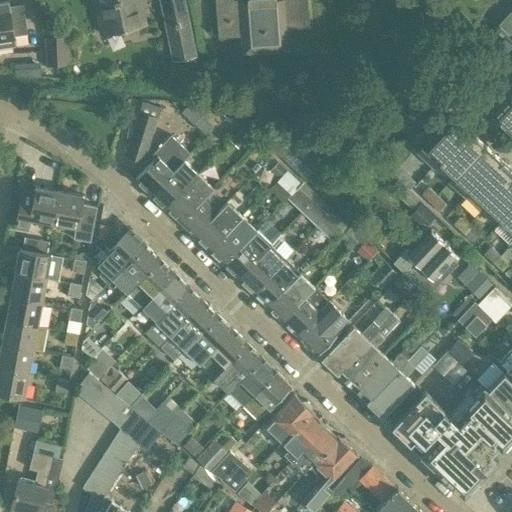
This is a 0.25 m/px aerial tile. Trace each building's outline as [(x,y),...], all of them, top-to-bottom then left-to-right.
[(8,0),(0,0),(0,46),(15,44),(13,34),(27,32),(23,3),(9,5),(8,0)] [(94,0),(102,33),(145,24),(140,0),(94,0)] [(184,0),(161,0),(174,59),(196,55),(184,0)] [(287,28),(309,26),(307,0),(215,0),(218,38),(241,36),(242,54),(288,51),(287,28)] [(511,9),(498,25),(510,36),(511,34),(511,9)] [(45,35),(46,51),(67,50),(66,34),(51,35),(45,35)] [(68,62),(67,50),(46,51),(47,64),(68,62)] [(484,76),(478,82),(487,90),(493,84),(484,76)] [(511,78),(500,92),(504,95),(511,101),(511,78)] [(504,95),(489,111),(511,132),(511,101),(504,95)] [(157,117),(139,111),(125,154),(144,160),(157,117)] [(452,113),(416,153),(433,168),(436,165),(435,165),(469,128),(452,113)] [(248,135),(241,128),(229,140),(236,148),(248,135)] [(469,128),(435,165),(436,165),(451,179),(485,143),(469,128)] [(135,178),(150,192),(180,161),(180,162),(183,159),(188,153),(170,135),(152,154),(155,157),(135,178)] [(307,179),(309,177),(322,162),(297,138),(281,155),(307,179)] [(451,179),(448,182),(465,198),(468,195),(467,194),(501,158),(485,143),(451,179)] [(511,167),(501,158),(467,194),(468,195),(483,208),(511,176),(511,167)] [(164,206),(198,172),(183,159),(180,162),(180,161),(150,192),(164,206)] [(286,169),(285,168),(278,162),(272,169),(280,177),(286,169)] [(412,179),(403,170),(396,177),(406,186),(412,179)] [(179,220),(209,190),(212,186),(198,172),(164,206),(179,220)] [(301,183),(300,182),(290,173),(281,183),(291,193),(301,183)] [(511,176),(483,208),(484,209),(500,223),(503,220),(502,219),(511,208),(511,176)] [(54,221),(60,189),(35,185),(33,197),(21,195),(15,226),(29,229),(31,217),(54,221)] [(318,195),(307,185),(298,195),(309,205),(318,195)] [(436,195),(427,187),(421,194),(429,202),(436,195)] [(82,194),(60,189),(54,221),(77,226),(74,237),(87,240),(93,209),(80,206),(82,194)] [(193,234),(224,203),(209,190),(179,220),(193,234)] [(445,204),(436,195),(429,202),(438,211),(445,204)] [(333,209),(322,199),(313,208),(324,218),(333,209)] [(208,249),(241,214),(227,200),(224,203),(193,234),(208,249)] [(425,224),(431,217),(433,215),(420,203),(410,214),(419,222),(421,220),(425,224)] [(511,208),(502,219),(503,220),(511,228),(511,208)] [(348,224),(338,213),(328,223),(339,233),(348,224)] [(223,263),(256,228),(241,214),(208,249),(223,263)] [(467,225),(459,217),(452,224),(461,232),(467,225)] [(476,233),(467,225),(461,232),(469,240),(476,233)] [(342,236),(352,245),(353,246),(362,236),(351,226),(342,236)] [(117,274),(146,243),(131,228),(109,250),(110,251),(98,263),(104,269),(100,273),(108,282),(116,273),(117,274)] [(238,277),(271,243),(256,228),(223,263),(238,277)] [(409,277),(443,242),(430,229),(411,250),(407,246),(393,261),(409,277)] [(37,238),(34,250),(47,252),(50,241),(37,238)] [(68,243),(50,240),(50,241),(47,252),(51,253),(66,256),(68,243)] [(377,251),(376,250),(366,240),(357,250),(368,260),(377,251)] [(456,253),(443,242),(409,277),(422,289),(426,294),(440,279),(435,275),(456,253)] [(131,287),(161,257),(146,243),(117,274),(131,287)] [(251,290),(285,257),(271,243),(238,277),(251,290)] [(20,247),(16,271),(47,277),(51,253),(47,252),(34,250),(20,247)] [(499,255),(490,247),(483,254),(492,262),(499,255)] [(507,263),(499,255),(492,262),(501,270),(507,263)] [(158,289),(175,271),(161,257),(131,287),(127,292),(141,305),(158,289)] [(266,305),(299,271),(285,257),(251,290),(266,305)] [(85,260),(74,258),(72,270),(84,272),(85,260)] [(381,286),(395,271),(385,261),(371,276),(381,286)] [(42,300),(47,277),(16,271),(11,294),(42,300)] [(158,317),(190,285),(175,271),(158,289),(141,305),(140,306),(149,315),(152,312),(158,317)] [(281,319),(313,285),(299,271),(266,305),(281,319)] [(480,272),(470,283),(480,293),(491,282),(480,272)] [(92,299),(102,289),(103,287),(90,274),(89,277),(86,293),(92,299)] [(73,283),(70,282),(68,295),(79,297),(82,284),(73,283)] [(172,331),(173,330),(204,299),(190,285),(158,317),(172,331)] [(295,333),(328,299),(313,285),(281,319),(295,333)] [(511,302),(494,285),(477,303),(492,318),(495,321),(511,304),(511,302)] [(37,324),(42,300),(11,294),(6,318),(37,324)] [(188,344),(219,313),(204,299),(173,330),(188,344)] [(349,319),(328,299),(295,333),(316,353),(349,319)] [(474,336),(492,318),(474,300),(457,319),(474,336)] [(86,323),(91,328),(102,316),(89,304),(86,323)] [(71,306),(68,318),(80,321),(82,309),(71,306)] [(336,371),(392,313),(384,306),(361,331),(353,324),(321,357),(336,371)] [(200,361),(233,327),(219,313),(188,344),(186,346),(200,361)] [(351,386),(383,353),(376,345),(399,321),(392,313),(336,371),(351,386)] [(37,324),(6,318),(2,342),(42,350),(47,326),(37,324)] [(213,377),(248,342),(233,327),(200,361),(198,363),(213,377)] [(75,345),(78,333),(66,330),(64,342),(75,345)] [(101,348),(100,347),(87,336),(83,341),(82,348),(92,358),(101,348)] [(448,375),(472,348),(459,337),(435,364),(448,375)] [(0,365),(28,372),(33,348),(2,342),(0,350),(0,365)] [(228,391),(263,356),(248,342),(213,377),(228,391)] [(411,355),(366,401),(382,416),(414,382),(406,375),(428,351),(421,344),(411,355)] [(511,346),(499,360),(511,373),(511,346)] [(366,401),(411,355),(404,348),(391,361),(383,353),(351,386),(366,401)] [(62,354),(59,366),(71,368),(73,356),(62,354)] [(100,377),(109,367),(97,356),(87,367),(99,377),(100,377)] [(243,404),(277,369),(263,356),(228,391),(243,404)] [(493,361),(476,379),(483,385),(486,388),(503,371),(493,361)] [(0,390),(23,395),(28,372),(0,365),(0,390)] [(115,390),(126,376),(116,368),(105,382),(115,390)] [(292,384),(277,369),(243,404),(258,419),(292,384)] [(485,470),(483,468),(495,456),(490,452),(498,444),(501,447),(511,434),(511,431),(511,430),(511,379),(503,371),(486,388),(483,385),(450,419),(440,409),(442,408),(440,407),(426,422),(408,405),(391,424),(409,441),(416,435),(428,446),(421,453),(463,493),(476,479),(474,477),(480,471),(482,473),(485,470)] [(83,397),(98,379),(89,372),(74,390),(83,397)] [(57,377),(57,378),(55,390),(67,392),(69,380),(57,377)] [(93,405),(107,387),(98,379),(83,397),(93,405)] [(129,403),(130,402),(139,391),(125,380),(116,392),(129,403)] [(102,413),(117,395),(107,387),(93,405),(102,413)] [(284,442),(312,411),(312,403),(307,398),(302,399),(296,393),(266,424),(283,441),(284,442)] [(111,420),(126,402),(117,395),(102,413),(111,420)] [(164,427),(175,415),(160,401),(159,401),(147,416),(146,418),(161,431),(164,427)] [(120,428),(135,410),(126,402),(111,420),(120,428)] [(19,404),(14,426),(38,431),(43,410),(19,404)] [(146,418),(135,410),(120,428),(139,440),(138,441),(147,449),(153,441),(161,432),(161,431),(146,418)] [(296,455),(325,424),(312,411),(284,442),(283,441),(282,442),(288,448),(284,452),(292,460),(294,460),(297,457),(296,455)] [(189,428),(175,415),(164,427),(178,440),(189,428)] [(314,461),(338,437),(325,424),(296,455),(297,457),(294,460),(292,460),(298,465),(302,461),(308,468),(314,461)] [(139,440),(120,428),(114,438),(133,450),(138,441),(139,440)] [(177,446),(161,432),(153,441),(172,454),(177,446)] [(203,446),(202,445),(192,435),(182,445),(194,457),(203,446)] [(314,511),(333,490),(326,484),(356,452),(350,445),(350,440),(344,435),(338,437),(314,461),(327,472),(302,502),(314,511)] [(133,450),(114,438),(108,448),(126,460),(133,450)] [(210,470),(226,452),(216,443),(199,460),(202,463),(210,470)] [(126,460),(108,448),(101,457),(120,470),(126,460)] [(229,449),(226,452),(211,470),(215,474),(221,478),(223,481),(234,489),(252,470),(229,449)] [(63,457),(33,450),(29,467),(37,469),(34,482),(18,478),(11,505),(37,511),(38,511),(42,499),(52,502),(63,457)] [(120,470),(101,457),(95,467),(114,479),(120,470)] [(188,457),(182,467),(192,474),(198,464),(188,457)] [(361,458),(333,490),(342,498),(358,479),(372,464),(361,458)] [(372,464),(358,479),(382,502),(376,509),(379,511),(424,511),(397,486),(396,487),(372,464)] [(192,475),(193,476),(208,487),(216,476),(199,465),(192,475)] [(114,479),(95,467),(89,477),(108,489),(114,479)] [(108,489),(89,477),(82,487),(101,499),(108,489)] [(118,511),(124,504),(114,497),(103,511),(118,511)] [(333,511),(356,511),(343,500),(335,508),(333,511)]
